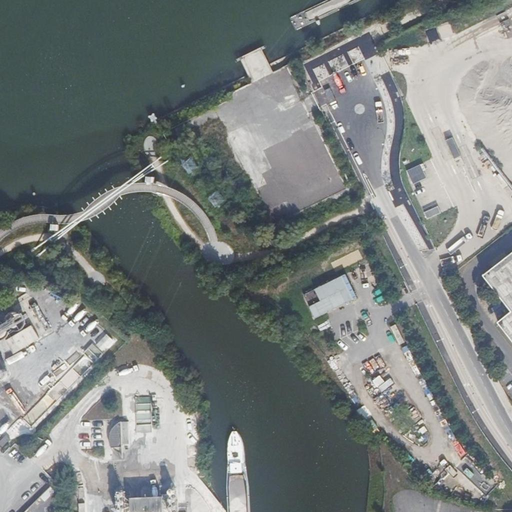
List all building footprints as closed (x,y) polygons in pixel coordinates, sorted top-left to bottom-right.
[(432,43),(454,33),(450,23),(428,33),(432,43)] [(455,160),(463,157),(456,137),(448,140),(455,160)] [(303,197),(310,213),(340,200),(336,191),(346,187),(337,166),(347,162),(341,148),(318,158),(324,172),(312,177),(318,191),(303,197)] [(424,150),(410,154),(412,160),(426,156),(424,150)] [(291,170),(298,183),(312,175),(306,162),(291,170)] [(422,164),(408,170),(415,185),(429,179),(422,164)] [(497,178),(505,188),(509,185),(501,175),(497,178)] [(430,219),(442,213),(439,207),(427,212),(430,219)] [(499,324),(511,341),(511,254),(484,277),(511,313),(499,324)] [(304,294),(316,318),(322,315),(319,311),(320,310),(333,303),(333,304),(335,307),(334,308),(335,309),(358,297),(346,274),(304,294)] [(0,342),(2,342),(4,342),(7,341),(10,338),(11,336),(12,334),(14,333),(16,333),(18,333),(21,333),(23,332),(25,330),(27,327),(28,324),(28,321),(27,317),(24,314),(20,313),(18,313),(15,314),(13,315),(10,318),(9,320),(9,322),(6,324),(3,323),(1,324),(0,323),(0,342)] [(372,374),(378,388),(390,383),(383,369),(372,374)] [(125,450),(125,434),(125,424),(124,424),(122,425),(120,426),(118,428),(116,431),(114,435),(112,439),(112,444),(112,445),(113,448),(113,449),(114,451),(125,450)] [(167,511),(167,498),(135,498),(135,511),(167,511)]
